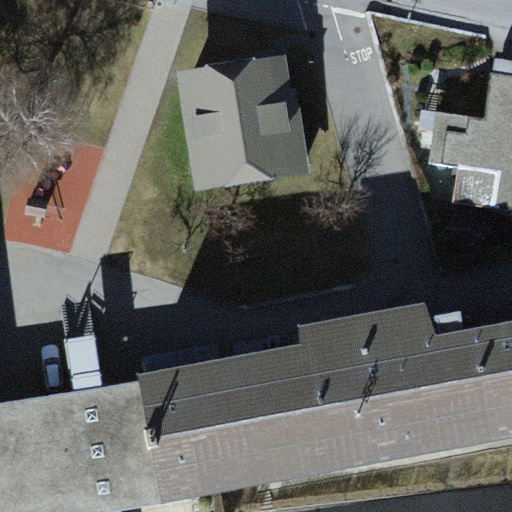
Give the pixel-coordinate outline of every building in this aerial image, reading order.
[(297,64),(179,80),(197,205),(315,188),(297,64)] [(486,128),(446,124),(441,167),(511,175),(511,204),(511,215),(511,214),(511,79),(492,77),(486,128)] [(80,244),(87,185),(19,178),(13,236),(80,244)] [(292,346),(133,379),(160,506),(511,433),(511,318),(428,336),(421,302),(288,329),(292,346)] [(0,511),(149,511),(130,391),(0,412),(0,511)]
